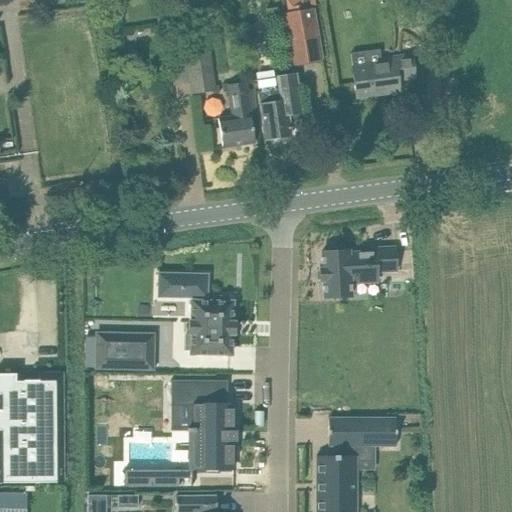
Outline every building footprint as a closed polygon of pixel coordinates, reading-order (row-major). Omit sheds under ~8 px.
[(311,8),(283,13),(292,64),(320,59),(311,8)] [(213,90),(207,51),(188,55),(193,93),(213,90)] [(408,78),(405,56),(380,59),(381,64),(351,68),(356,97),(398,91),(397,80),(408,78)] [(261,92),(257,92),(258,97),(260,113),(263,133),(264,139),(272,138),(290,135),(288,124),(287,114),(300,112),(297,93),(294,74),(277,76),(279,89),(274,89),(273,85),(260,87),(261,92)] [(145,80),(133,82),(135,100),(147,98),(145,80)] [(230,116),(217,118),(219,128),(222,148),(254,143),(251,123),(246,89),(245,82),(226,85),(230,116)] [(375,272),(395,271),(394,247),(373,248),(373,251),(348,252),(348,251),(335,251),(335,248),(324,249),(324,252),(320,252),(321,268),(319,269),(320,281),(322,281),(323,297),(350,296),(350,279),(376,278),(375,272)] [(231,322),(231,302),(227,302),(227,297),(212,296),(212,301),(203,301),(203,297),(206,297),(206,275),(158,274),(158,296),(194,297),(194,301),(191,301),(191,321),(188,321),(188,333),(190,333),(190,335),(185,335),(185,349),(190,349),(190,353),(230,354),(231,334),(233,334),(233,322),(231,322)] [(152,369),(152,335),(96,333),(95,367),(152,369)] [(0,482),(62,481),(61,373),(0,373),(0,482)] [(169,380),(169,405),(186,405),(186,430),(186,432),(191,432),(191,468),(233,468),(233,441),(236,441),(236,440),(233,440),(233,431),(236,431),(236,430),(233,430),(233,404),(226,404),(226,380),(169,380)] [(395,446),(395,418),(328,418),(328,446),(334,446),(334,456),(315,456),(315,511),(355,511),(355,456),(355,446),(395,446)] [(0,511),(25,511),(26,493),(0,492),(0,511)] [(175,511),(215,511),(215,495),(175,496),(175,511)] [(136,509),(136,498),(117,498),(117,509),(136,509)]
